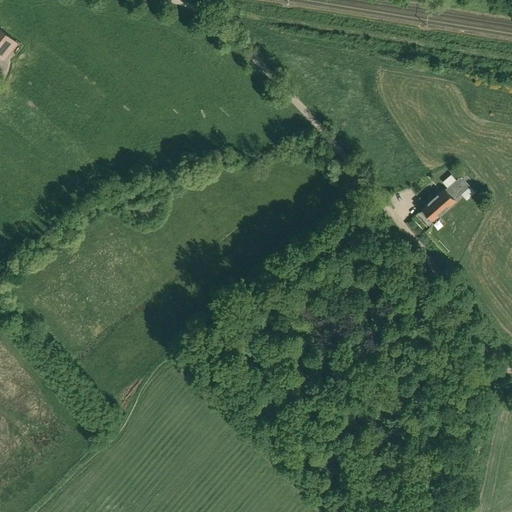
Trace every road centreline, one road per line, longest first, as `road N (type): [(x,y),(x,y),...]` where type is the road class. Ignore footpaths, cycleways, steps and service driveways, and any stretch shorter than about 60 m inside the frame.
road 1 (unclassified): [(511,371),(303,110),(222,27),(162,0)]
road 2 (track): [(182,351),(116,433),(31,511)]
